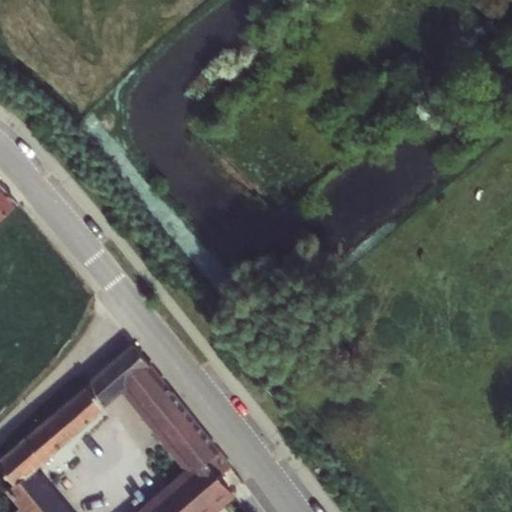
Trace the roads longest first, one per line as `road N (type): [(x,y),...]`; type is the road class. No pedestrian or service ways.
road 1 (residential): [(0,149),(279,489)]
road 2 (track): [(0,428),(132,305)]
